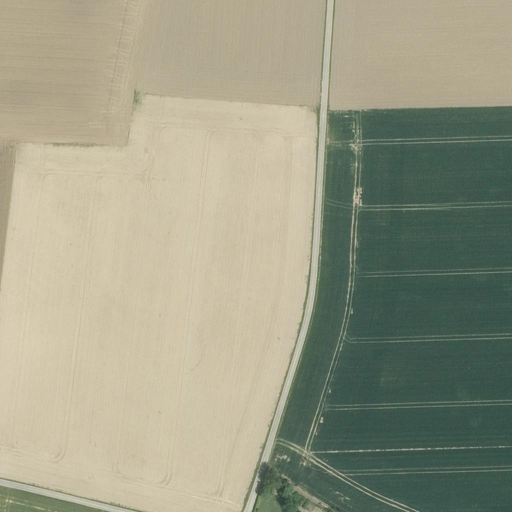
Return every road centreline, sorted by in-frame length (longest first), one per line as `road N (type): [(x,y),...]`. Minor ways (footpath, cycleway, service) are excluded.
road 1 (unclassified): [(248,511),(311,305),(331,0)]
road 2 (track): [(0,482),(122,511)]
